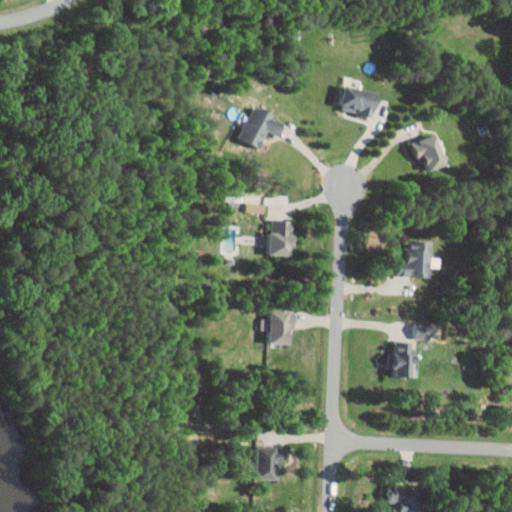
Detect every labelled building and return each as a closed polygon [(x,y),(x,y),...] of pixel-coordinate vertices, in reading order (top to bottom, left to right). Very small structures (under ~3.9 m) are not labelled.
[(374,116),(379,92),(345,84),(339,109),(374,116)] [(238,137),(260,147),(267,130),(279,135),(285,120),(253,105),(238,137)] [(447,163),(437,133),(411,141),(418,160),(424,158),(427,170),(447,163)] [(246,211),(266,212),(266,203),(246,202),(246,211)] [(293,254),(293,219),(270,219),(270,254),(293,254)] [(396,276),(431,277),(433,241),(408,240),(407,264),(397,264),(396,276)] [(293,343),(294,320),(289,320),(289,311),(270,311),(270,343),(293,343)] [(433,322),(415,321),(414,338),(432,339),(433,322)] [(389,367),(397,368),(397,376),(416,377),(417,342),(395,341),(394,354),(389,354),(389,367)] [(277,479),(278,464),(283,464),(283,456),(276,456),(276,447),(257,446),(256,479),(277,479)] [(393,502),(393,511),(423,511),(422,485),(387,486),(388,503),(393,502)]
